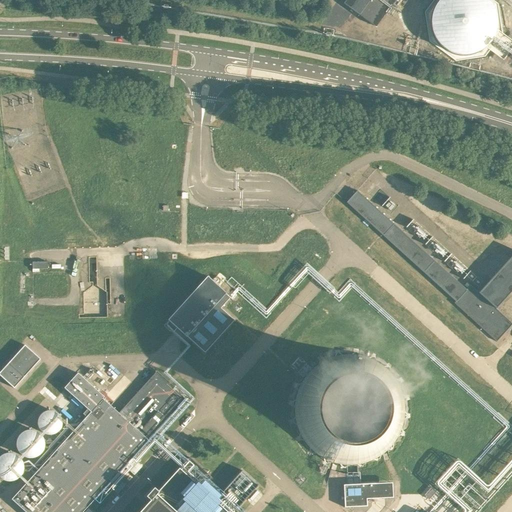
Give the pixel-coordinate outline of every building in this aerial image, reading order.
[(379,28),(399,0),(351,0),(348,6),(379,28)] [(346,203),(382,236),(456,302),(454,303),(497,342),(511,325),(494,309),(511,289),(511,254),(478,293),(470,286),(467,290),(392,224),(392,223),(357,191),(346,203)] [(187,337),(205,353),(234,321),(221,308),(230,298),(226,294),(207,277),(168,320),(169,322),(186,337),(187,337)] [(0,372),(0,375),(14,389),(40,360),(25,345),(0,372)] [(315,455),(335,464),(358,466),(379,458),(396,443),(406,423),(407,400),(399,379),(384,363),(364,353),(341,352),(320,359),(303,374),(294,395),(293,417),(300,438),(315,455)] [(83,511),(95,499),(185,399),(156,373),(119,414),(103,399),(12,500),(25,511),(83,511)] [(6,474),(28,469),(25,454),(22,450),(30,451),(35,450),(48,438),(49,438),(48,433),(54,434),(59,429),(61,411),(53,403),(46,403),(39,409),(39,416),(40,423),(26,422),(18,430),(17,435),(20,446),(7,446),(4,446),(0,449),(0,467),(5,473),(6,474)] [(227,511),(226,511),(215,501),(179,469),(158,492),(153,488),(145,497),(150,501),(139,511),(227,511)] [(391,484),(366,485),(367,500),(392,500),(391,484)] [(367,507),(367,500),(366,485),(345,486),(346,508),(367,507)]
